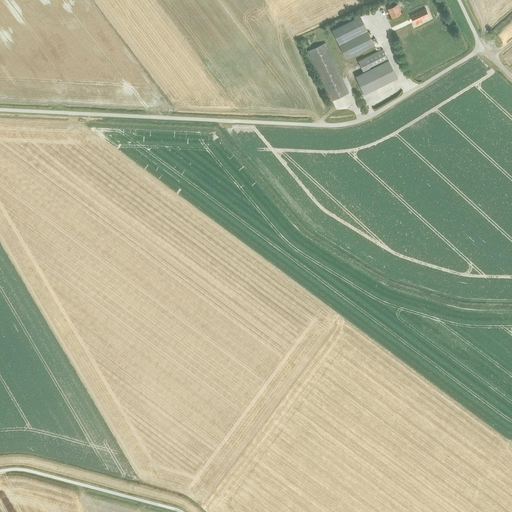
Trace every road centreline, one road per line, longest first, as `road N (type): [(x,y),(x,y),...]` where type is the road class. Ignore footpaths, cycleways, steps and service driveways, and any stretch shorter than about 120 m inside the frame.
road 1 (unclassified): [(0,109),(354,121),(481,46),(459,0)]
road 2 (unclassified): [(180,511),(19,469),(0,471)]
